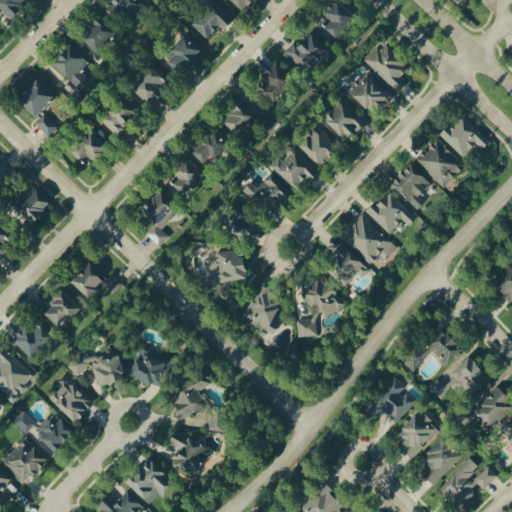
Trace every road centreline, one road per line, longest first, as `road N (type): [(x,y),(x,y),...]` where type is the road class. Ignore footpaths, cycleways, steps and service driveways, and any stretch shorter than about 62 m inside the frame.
road 1 (residential): [(0,122),(309,429)]
road 2 (tertiary): [(231,511),(284,462),(395,316),(511,189)]
road 3 (residential): [(0,305),(292,0)]
road 4 (residential): [(511,18),(300,235)]
road 5 (residential): [(511,89),(420,0),(456,77),(511,133)]
